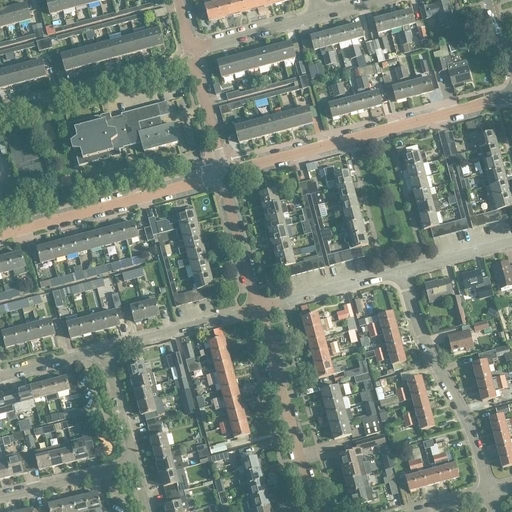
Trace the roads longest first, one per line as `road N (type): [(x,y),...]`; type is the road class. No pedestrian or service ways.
road 1 (residential): [(221,170),(511,94)]
road 2 (residential): [(490,491),(477,440),(418,330),(401,271)]
road 3 (residential): [(0,230),(221,170)]
road 4 (residential): [(313,511),(257,308)]
road 5 (residential): [(0,111),(188,67)]
road 6 (residential): [(106,348),(257,308)]
road 7 (residential): [(257,308),(401,271)]
road 8 (residential): [(257,308),(221,170)]
road 9 (residential): [(193,43),(318,16)]
